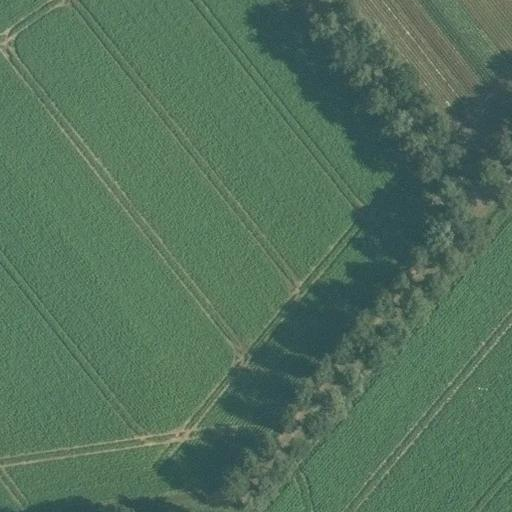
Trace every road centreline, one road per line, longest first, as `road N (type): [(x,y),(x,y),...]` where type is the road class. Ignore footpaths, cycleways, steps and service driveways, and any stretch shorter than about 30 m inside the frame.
road 1 (track): [(227,511),(511,174)]
road 2 (track): [(484,214),(316,0)]
